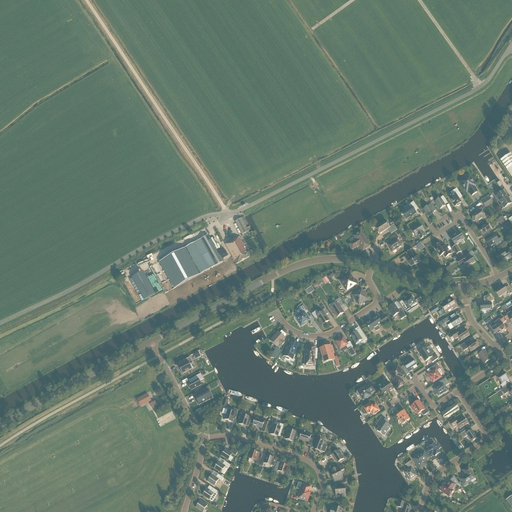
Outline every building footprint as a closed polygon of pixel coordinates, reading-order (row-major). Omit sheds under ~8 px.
[(511,178),(511,156),(510,154),(500,161),(511,178)] [(471,180),(469,177),(461,183),(462,184),(461,185),(465,190),(467,188),(472,196),(477,193),(474,187),(475,186),(473,183),(473,182),(472,180),(471,180)] [(457,189),(450,193),(452,195),(449,198),(455,207),(456,206),(457,206),(458,207),(460,205),(460,204),(461,202),(458,197),(461,195),(457,189)] [(511,203),(503,191),(496,196),(504,208),(511,203)] [(440,198),(440,199),(435,202),(440,210),(445,206),(445,205),(448,203),(443,196),(440,198)] [(493,203),(489,197),(482,202),(485,208),(493,203)] [(415,211),(418,209),(413,202),(408,205),(410,208),(405,211),(403,211),(402,215),(404,215),(407,219),(412,216),(416,214),(415,211)] [(433,213),(436,211),(431,204),(428,206),(429,206),(423,210),(428,217),(434,214),(433,213)] [(473,221),(474,222),(475,221),(476,223),(480,220),(480,221),(485,217),(481,210),(475,214),(476,214),(472,217),(473,218),(472,219),(472,220),(473,221)] [(504,218),(503,216),(497,220),(501,225),(506,222),(508,220),(505,217),(504,218)] [(248,231),(242,218),(236,222),(243,235),(248,231)] [(397,230),(396,228),(394,225),(390,227),(386,221),(375,228),(379,234),(388,229),(389,232),(391,234),(397,230)] [(491,230),(487,224),(479,230),(482,236),(491,230)] [(420,225),(412,230),(416,236),(417,235),(420,240),(426,236),(423,231),(424,231),(420,225)] [(356,240),(349,245),(352,250),(360,245),(364,250),(370,246),(361,232),(353,236),(356,240)] [(455,245),(464,239),(459,232),(453,236),(453,235),(450,237),(455,245)] [(392,242),(388,245),(392,252),(401,246),(397,240),(399,239),(396,234),(390,238),(392,242)] [(486,241),(490,247),(495,244),(497,247),(504,243),(500,237),(497,239),(495,235),(486,241)] [(223,262),(208,236),(201,240),(208,253),(215,266),(223,262)] [(237,264),(249,257),(248,256),(247,254),(244,248),(245,248),(239,238),(235,240),(235,239),(225,244),(237,264)] [(201,240),(194,243),(202,257),(208,253),(201,240)] [(194,243),(186,248),(200,274),(209,270),(202,257),(194,243)] [(446,258),(451,254),(447,248),(444,250),(440,244),(434,248),(436,251),(437,251),(440,256),(443,254),(446,258)] [(461,252),(457,246),(452,249),(456,255),(461,252)] [(200,274),(186,248),(162,261),(176,288),(200,274)] [(417,264),(420,261),(416,254),(412,249),(407,253),(410,258),(407,260),(411,267),(416,263),(417,264)] [(496,256),(499,262),(504,259),(506,262),(511,258),(511,255),(510,252),(506,255),(503,251),(496,256)] [(208,253),(202,257),(209,270),(215,266),(208,253)] [(467,268),(475,262),(472,257),(465,261),(463,258),(457,262),(460,267),(464,264),(467,268)] [(144,300),(155,294),(143,271),(132,278),(144,300)] [(357,284),(350,274),(345,278),(344,279),(340,281),(343,285),(345,288),(347,291),(350,289),(350,288),(352,287),(353,287),(357,284)] [(310,287),(309,285),(306,288),(307,289),(306,290),(309,295),(315,291),(312,286),(310,287)] [(509,295),(511,293),(511,291),(509,287),(505,289),(503,286),(495,292),(499,297),(507,292),(509,295)] [(359,306),(368,300),(361,290),(352,296),(359,306)] [(492,310),(491,302),(493,301),(489,294),(484,297),(485,304),(480,304),(481,311),(492,310)] [(404,301),(402,301),(406,307),(403,308),(406,313),(409,311),(415,308),(413,305),(416,303),(411,296),(407,298),(407,297),(403,300),(404,301)] [(446,302),(441,306),(445,313),(453,308),(454,309),(457,308),(456,306),(452,299),(447,301),(448,302),(446,303),(446,302)] [(344,313),(341,308),(340,308),(344,305),(340,300),(337,303),(337,304),(331,309),(337,318),(344,313)] [(398,311),(394,304),(388,308),(393,317),(397,314),(401,320),(406,316),(401,309),(398,311)] [(308,312),(305,308),(304,306),(300,308),(303,313),(296,317),(299,322),(298,322),(301,327),(304,325),(303,324),(310,320),(305,314),(308,312)] [(323,312),(319,314),(317,311),(312,314),(315,320),(318,318),(322,326),(329,321),(326,315),(328,314),(325,309),(322,310),(323,312)] [(511,314),(510,312),(506,315),(505,314),(502,316),(506,322),(509,320),(511,324),(511,314)] [(377,317),(366,325),(371,332),(374,329),(376,331),(377,331),(379,330),(380,328),(378,327),(382,324),(383,326),(384,325),(385,326),(388,324),(388,323),(388,322),(389,322),(385,316),(379,320),(377,317)] [(453,328),(462,322),(458,316),(450,322),(451,324),(448,326),(450,330),(453,328)] [(499,324),(496,325),(501,333),(506,330),(502,324),(505,322),(501,316),(498,318),(499,319),(497,321),(499,324)] [(497,336),(501,333),(496,325),(494,323),(487,327),(490,332),(493,330),(497,336)] [(359,328),(355,330),(356,332),(351,336),(356,344),(362,340),(363,342),(367,340),(359,328)] [(461,341),(469,335),(465,330),(458,334),(456,331),(456,332),(451,335),(452,337),(454,340),(459,337),(461,341)] [(278,332),(270,341),(277,347),(279,344),(281,346),(285,343),(282,341),(285,338),(278,332)] [(343,337),(336,342),(340,350),(342,353),(342,352),(347,348),(352,356),(355,354),(351,348),(353,347),(350,342),(347,344),(343,337)] [(286,357),(286,359),(289,360),(291,355),(293,356),(296,350),(297,351),(300,344),(292,341),(290,348),(288,347),(286,350),(283,356),(286,357)] [(471,352),(479,347),(475,341),(469,344),(467,342),(460,346),(464,351),(468,348),(471,352)] [(314,367),(315,350),(315,347),(311,346),(311,349),(306,349),(306,358),(303,358),(303,361),(305,361),(305,366),(314,367)] [(331,347),(321,350),(324,361),(333,358),(332,354),(333,354),(331,347)] [(276,348),(271,356),(276,359),(281,351),(276,348)] [(431,355),(426,348),(419,353),(425,362),(429,359),(432,363),(438,359),(434,353),(431,355)] [(484,364),(491,360),(485,351),(481,353),(480,350),(474,354),(476,357),(478,355),(484,364)] [(192,361),(190,357),(183,361),(185,364),(179,367),(183,374),(192,369),(190,365),(193,363),(191,361),(192,361)] [(416,365),(412,359),(411,359),(407,361),(408,361),(403,364),(404,366),(401,368),(406,376),(409,374),(409,373),(412,371),(411,369),(416,365)] [(442,375),(442,373),(437,364),(430,369),(432,371),(427,375),(433,383),(441,377),(440,376),(442,375)] [(392,370),(388,372),(391,376),(396,382),(395,383),(398,387),(404,383),(401,379),(401,377),(403,375),(398,367),(392,371),(392,370)] [(503,388),(510,384),(508,380),(509,380),(504,373),(497,377),(502,384),(500,385),(503,388)] [(203,380),(201,375),(190,381),(192,384),(189,386),(192,391),(202,386),(200,382),(203,380)] [(441,385),(434,390),(438,397),(444,392),(445,393),(448,391),(446,387),(445,388),(445,387),(449,384),(445,379),(440,382),(441,385)] [(379,389),(384,396),(393,389),(389,382),(379,389)] [(363,401),(371,396),(370,394),(376,390),(372,384),(366,388),(365,386),(357,392),(356,393),(356,395),(357,396),(359,397),(360,396),(363,401)] [(511,397),(511,387),(509,389),(507,386),(501,390),(504,395),(509,392),(511,397)] [(210,390),(208,387),(200,391),(202,394),(195,397),(199,405),(212,398),(208,391),(210,390)] [(141,407),(150,402),(149,400),(150,399),(147,394),(137,400),(141,407)] [(159,407),(156,401),(150,404),(153,410),(159,407)] [(423,416),(430,412),(423,403),(420,405),(418,402),(410,407),(413,411),(415,410),(418,414),(421,413),(423,416)] [(370,403),(363,408),(362,408),(362,409),(361,409),(361,410),(361,411),(361,412),(361,413),(362,414),(363,414),(363,415),(364,415),(365,415),(366,415),(367,415),(367,414),(371,412),(373,415),(380,411),(375,404),(373,406),(371,406),(370,403)] [(447,410),(441,414),(444,417),(444,416),(447,417),(447,418),(459,410),(455,405),(449,409),(448,409),(447,408),(447,410)] [(231,421),(234,422),(238,410),(235,409),(234,412),(228,410),(226,415),(224,415),(223,419),(231,422),(231,421)] [(410,420),(404,411),(396,416),(400,421),(398,422),(402,428),(407,425),(408,423),(407,422),(410,420)] [(239,419),(237,424),(245,426),(249,427),(252,415),(249,414),(248,417),(242,415),(241,420),(239,419)] [(261,431),(265,433),(268,422),(265,421),(265,419),(261,418),(260,420),(255,418),(253,424),(262,427),(261,431)] [(384,423),(385,421),(381,418),(376,426),(379,428),(377,431),(382,435),(384,437),(386,435),(385,435),(390,427),(384,423)] [(455,420),(450,423),(453,428),(457,426),(460,429),(468,424),(464,418),(457,423),(455,420)] [(270,430),(269,434),(276,436),(277,436),(280,437),(284,425),(280,424),(279,427),(274,425),(272,430),(270,430)] [(285,434),(284,439),(292,441),(295,442),(299,429),(296,428),(294,432),(289,430),(287,435),(285,434)] [(471,442),(477,438),(472,430),(468,432),(466,430),(461,434),(464,438),(467,436),(471,442)] [(308,445),(311,447),(314,439),(310,438),(312,433),(307,432),(307,434),(302,432),(300,438),(309,441),(308,445)] [(327,447),(324,445),(325,443),(319,440),(321,436),(317,434),(312,448),(315,449),(315,450),(323,453),(323,452),(324,453),(327,447)] [(429,449),(426,451),(429,456),(433,454),(434,457),(440,453),(434,444),(433,442),(432,442),(428,445),(427,446),(429,447),(428,447),(429,449)] [(328,458),(333,454),(339,462),(343,459),(340,455),(342,454),(339,450),(338,451),(335,445),(325,455),(328,458)] [(237,453),(232,449),(230,452),(226,449),(221,456),(227,460),(228,461),(233,454),(235,456),(237,453)] [(256,464),(259,465),(261,459),(258,458),(259,453),(252,451),(252,450),(249,458),(257,461),(256,464)] [(428,459),(424,452),(413,459),(420,469),(426,465),(424,462),(428,459)] [(262,466),(264,463),(274,467),(276,460),(273,459),(274,457),(273,457),(273,458),(266,455),(264,460),(261,459),(259,465),(262,466)] [(411,461),(406,464),(409,469),(407,470),(403,472),(405,476),(406,476),(409,481),(417,476),(413,470),(416,467),(411,461)] [(225,462),(223,465),(219,462),(214,468),(221,473),(225,467),(228,469),(230,466),(227,463),(225,462)] [(277,471),(285,474),(288,465),(288,466),(280,463),(279,466),(276,466),(275,471),(274,473),(276,474),(277,471)] [(342,465),(330,471),(332,475),(331,476),(335,483),(339,481),(338,479),(343,477),(341,471),(344,470),(342,465)] [(471,472),(468,467),(463,471),(466,476),(461,480),(465,485),(475,478),(473,474),(473,473),(472,472),(471,472)] [(221,476),(218,475),(216,478),(212,475),(208,481),(207,481),(214,486),(219,480),(222,482),(224,478),(223,478),(221,476)] [(447,486),(444,484),(439,490),(449,497),(453,491),(452,490),(456,485),(450,481),(447,486)] [(302,490),(299,498),(307,501),(310,493),(309,493),(311,488),(311,487),(304,485),(302,490)] [(348,489),(348,485),(337,486),(337,489),(335,490),(336,498),(340,497),(340,496),(346,495),(345,489),(348,489)] [(207,489),(203,495),(202,495),(209,500),(212,502),(216,497),(219,492),(213,489),(209,486),(207,489)] [(200,501),(196,507),(195,507),(202,511),(207,505),(200,501)] [(409,511),(411,509),(404,507),(405,503),(399,501),(397,507),(402,509),(401,511),(409,511)]
